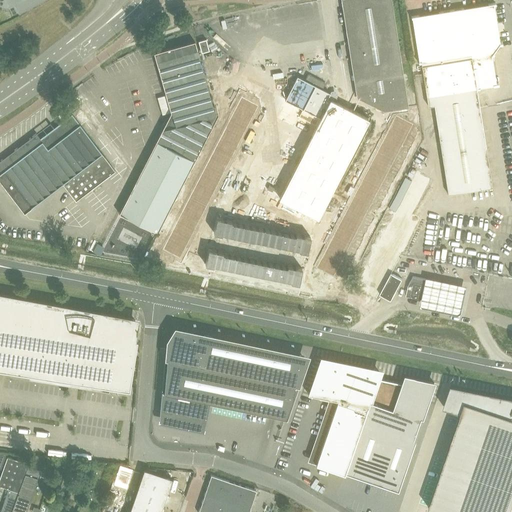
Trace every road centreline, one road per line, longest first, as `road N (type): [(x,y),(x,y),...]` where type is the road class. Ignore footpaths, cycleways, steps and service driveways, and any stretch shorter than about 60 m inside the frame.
road 1 (primary): [(479,364),(160,298)]
road 2 (unclassified): [(160,298),(141,441),(153,456),(203,459)]
road 3 (secondary): [(0,104),(37,87),(143,0)]
road 4 (unclassified): [(203,459),(285,486),(327,511)]
